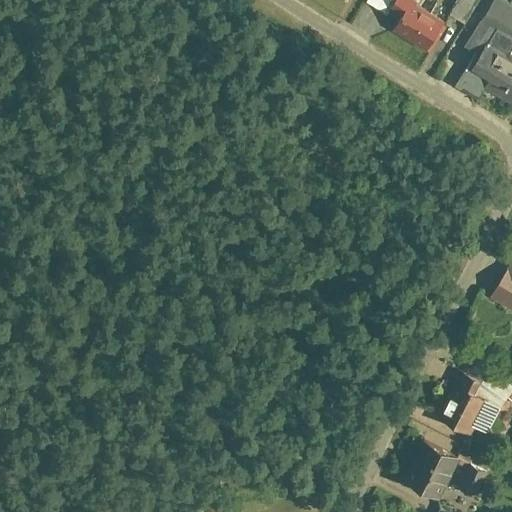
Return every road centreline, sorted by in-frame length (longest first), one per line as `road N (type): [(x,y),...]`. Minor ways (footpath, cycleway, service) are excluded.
road 1 (residential): [(348,511),(357,480),(511,192)]
road 2 (residential): [(272,0),(511,156)]
